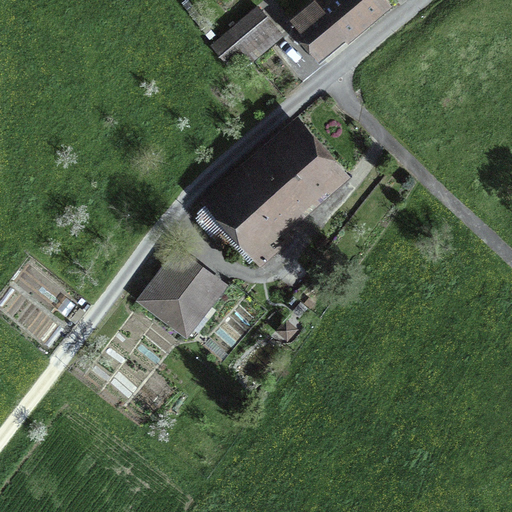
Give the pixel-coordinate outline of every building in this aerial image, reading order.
[(316,0),(292,20),(320,54),(380,4),(376,0),(316,0)] [(262,10),(219,47),(232,61),(275,26),(262,10)] [(265,162),(300,202),(335,172),(299,132),(265,162)] [(300,202),(265,162),(212,209),(261,265),(275,253),(260,236),(300,202)] [(178,253),(157,281),(199,313),(220,285),(178,253)]
